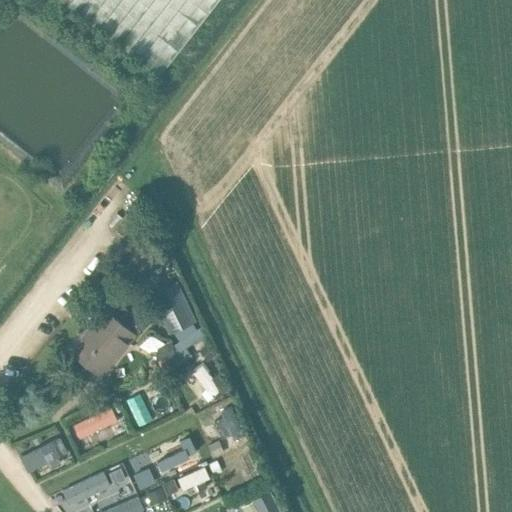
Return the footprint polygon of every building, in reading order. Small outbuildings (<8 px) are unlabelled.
[(59,0),(157,77),(217,0),(59,0)] [(168,331),(194,318),(175,280),(149,293),(168,331)] [(127,345),(145,323),(122,305),(114,316),(105,309),(96,319),(100,322),(90,334),(84,329),(77,338),(80,340),(70,353),(98,375),(124,342),(127,345)] [(174,358),(170,358),(176,367),(191,357),(185,348),(205,334),(201,325),(196,329),(192,323),(173,332),(178,340),(172,345),(174,358)] [(171,341),(155,344),(158,361),(170,358),(174,358),(172,345),(171,341)]
